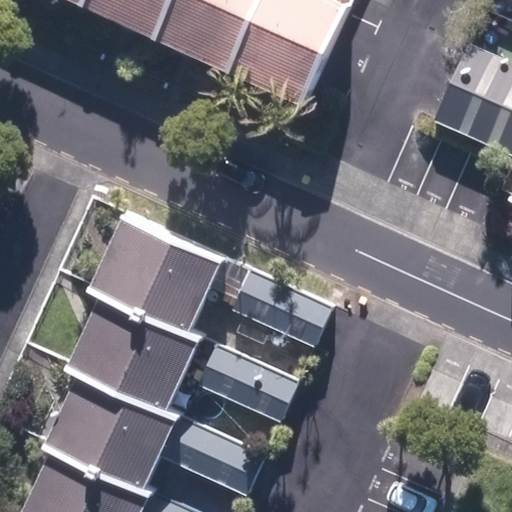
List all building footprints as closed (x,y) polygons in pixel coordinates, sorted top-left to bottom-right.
[(154,41),(172,0),(84,0),(81,8),(154,41)] [(228,75),(261,0),(172,0),(154,41),(228,75)] [(332,0),(261,0),(228,75),(301,108),(348,7),(332,0)] [(511,62),(466,41),(430,118),(511,156),(511,62)] [(89,283),(188,330),(222,258),(123,212),(89,283)] [(333,304),(250,269),(232,311),(315,347),(333,304)] [(70,357),(169,404),(200,337),(188,330),(89,283),(85,292),(99,299),(70,357)] [(300,380),(217,344),(199,386),(282,422),(300,380)] [(76,378),(46,439),(145,489),(159,458),(177,416),(165,411),(169,404),(70,357),(63,372),(76,378)] [(266,454),(177,416),(159,458),(247,496),(266,454)] [(21,511),(141,511),(152,491),(145,489),(46,439),(41,449),(50,453),(21,511)] [(201,511),(152,491),(141,511),(201,511)]
